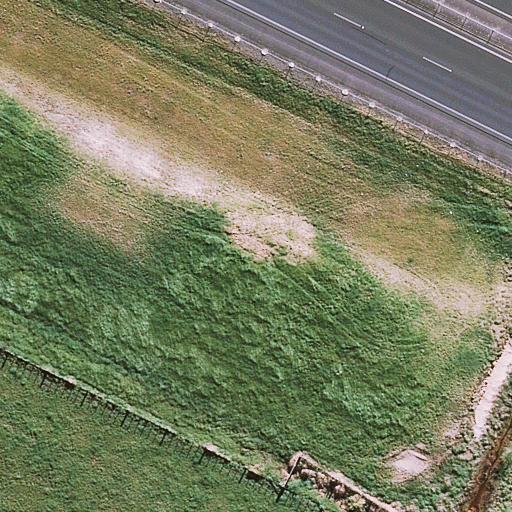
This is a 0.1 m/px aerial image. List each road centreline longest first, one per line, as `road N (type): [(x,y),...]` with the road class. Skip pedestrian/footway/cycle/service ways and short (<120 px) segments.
road 1 (track): [(367,511),(0,284)]
road 2 (motorway): [(511,92),(322,0)]
